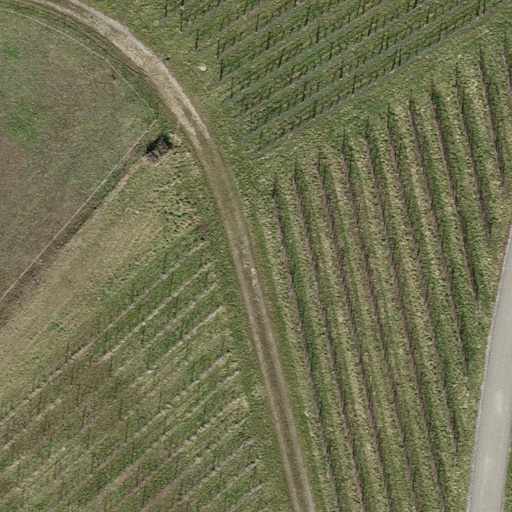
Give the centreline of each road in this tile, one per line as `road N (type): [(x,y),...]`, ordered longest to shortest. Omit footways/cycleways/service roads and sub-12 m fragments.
road 1 (track): [(57,0),(155,63),(189,109),(229,198),(307,511)]
road 2 (track): [(489,511),(511,348)]
